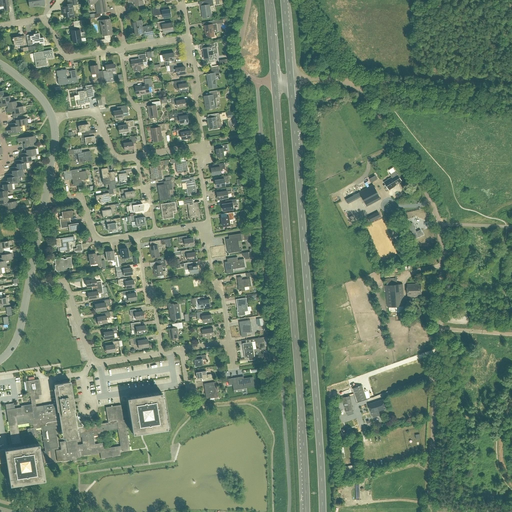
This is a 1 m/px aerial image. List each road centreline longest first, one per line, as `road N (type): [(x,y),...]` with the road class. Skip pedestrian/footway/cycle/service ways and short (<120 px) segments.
road 1 (unclassified): [(428,511),(439,225),(416,174),(354,86)]
road 2 (primary): [(322,511),(290,80)]
road 3 (primary): [(274,81),(306,511)]
road 4 (residential): [(162,353),(92,360),(65,285),(28,285)]
road 5 (track): [(371,82),(511,91)]
road 6 (residential): [(121,48),(72,56),(41,19),(0,26)]
road 7 (residential): [(202,224),(229,342)]
road 8 (residential): [(162,353),(136,235)]
road 9 (residential): [(44,197),(83,200),(97,238),(136,235)]
